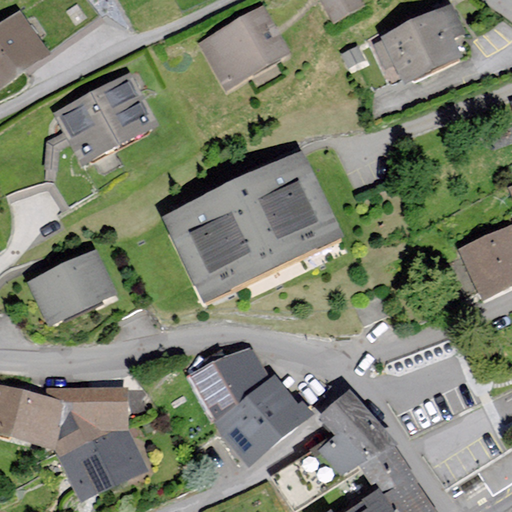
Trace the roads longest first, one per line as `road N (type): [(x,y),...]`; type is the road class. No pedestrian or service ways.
road 1 (unclassified): [(328,364),(249,338),(190,340),(104,358),(0,358)]
road 2 (residential): [(328,364),(298,445),(262,476),(173,511)]
road 3 (residential): [(511,299),(413,342),(328,364)]
road 4 (unclassified): [(443,511),(367,397),(328,364)]
